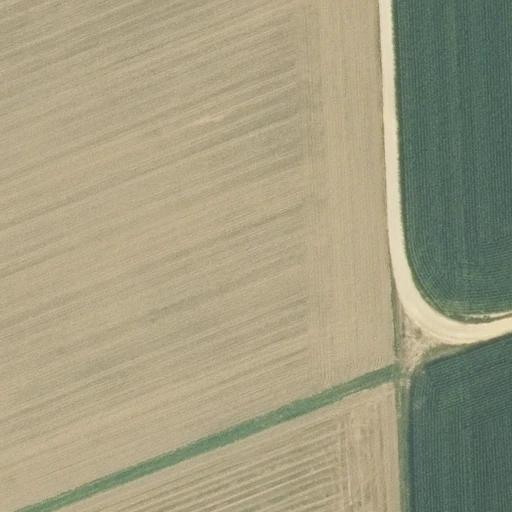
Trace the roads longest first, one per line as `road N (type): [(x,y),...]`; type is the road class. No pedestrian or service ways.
road 1 (track): [(51,511),(402,372),(408,511)]
road 2 (track): [(385,0),(402,372),(511,328)]
